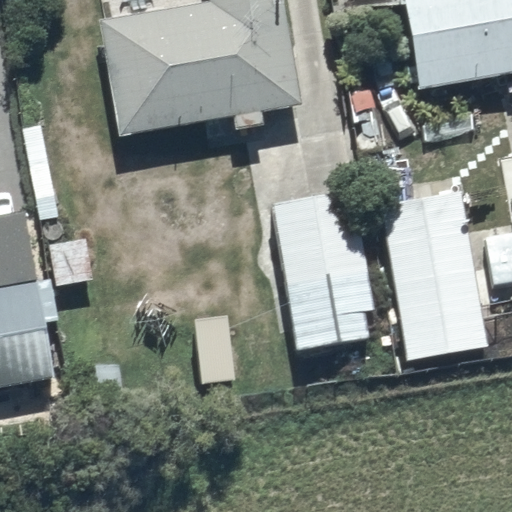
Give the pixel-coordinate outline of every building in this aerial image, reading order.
[(99,32),(118,146),(232,127),(232,140),(261,139),(260,122),(299,115),(278,0),(206,0),(209,13),(99,32)] [(511,0),(403,0),(417,94),(511,80),(511,0)] [(350,199),(268,215),(296,361),(368,347),(363,321),(373,319),(350,199)] [(406,367),(484,355),(459,202),(381,214),(406,367)] [(0,226),(0,395),(53,388),(44,325),(56,324),(50,286),(33,289),(23,223),(0,226)] [(267,321),(235,327),(249,387),(279,382),(267,321)]
